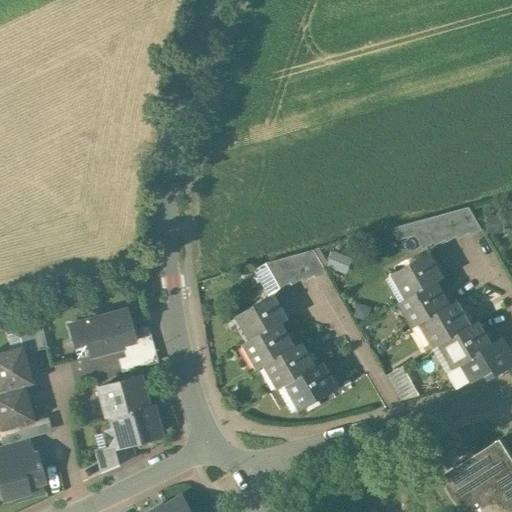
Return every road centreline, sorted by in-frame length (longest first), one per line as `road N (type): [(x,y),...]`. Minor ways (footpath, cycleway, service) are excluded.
road 1 (residential): [(210,446),(176,340),(166,154),(186,64),(211,0)]
road 2 (residential): [(237,463),(511,393)]
road 3 (unclassified): [(210,446),(78,511)]
